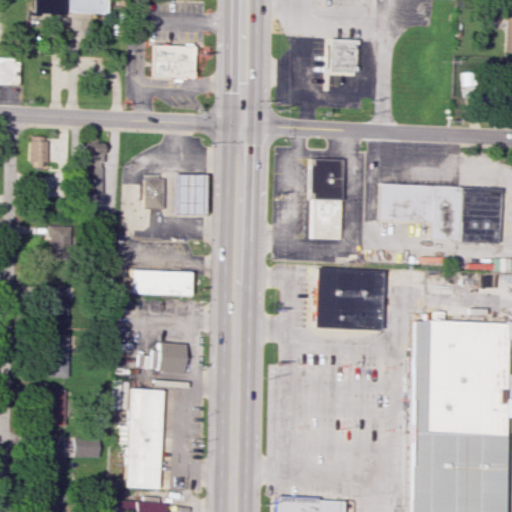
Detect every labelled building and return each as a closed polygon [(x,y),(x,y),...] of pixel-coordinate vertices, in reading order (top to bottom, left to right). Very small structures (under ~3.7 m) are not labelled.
[(102,14),(102,0),(28,0),(28,12),(102,14)] [(502,51),(511,51),(511,16),(502,16),(502,51)] [(351,69),(352,39),(325,38),(324,69),(351,69)] [(151,46),(194,48),(192,78),(150,77),(151,46)] [(511,88),(508,74),(486,80),(492,103),(511,98),(511,88)] [(25,166),(42,166),(42,136),(25,135),(25,166)] [(77,193),(97,194),(99,139),(85,139),(85,141),(79,141),(77,193)] [(305,238),(335,238),(337,159),(307,158),(305,238)] [(198,213),(199,174),(169,173),(169,213),(198,213)] [(158,178),(140,177),(139,207),(158,207),(158,178)] [(374,219),(426,220),(426,239),(494,242),(496,187),(376,183),(374,219)] [(44,255),(55,256),(56,247),(65,247),(66,225),(45,225),(44,255)] [(184,294),(185,271),(125,269),(125,293),(184,294)] [(309,270),(376,273),(373,329),(307,326),(309,270)] [(62,321),(63,285),(44,284),(43,320),(62,321)] [(405,320),(399,511),(496,511),(501,323),(405,320)] [(63,377),(65,334),(42,333),(41,376),(63,377)] [(180,371),(181,343),(154,341),(154,349),(147,349),(146,370),(180,371)] [(60,425),(61,389),(41,388),(40,425),(60,425)] [(119,487),(152,488),(156,389),(123,388),(119,487)] [(94,456),(94,436),(69,435),(68,456),(94,456)] [(58,444),(38,444),(37,472),(57,473),(58,444)] [(53,511),(54,491),(39,490),(37,511),(53,511)] [(338,511),(339,500),(271,497),(270,511),(338,511)] [(159,511),(160,501),(110,500),(109,511),(159,511)]
